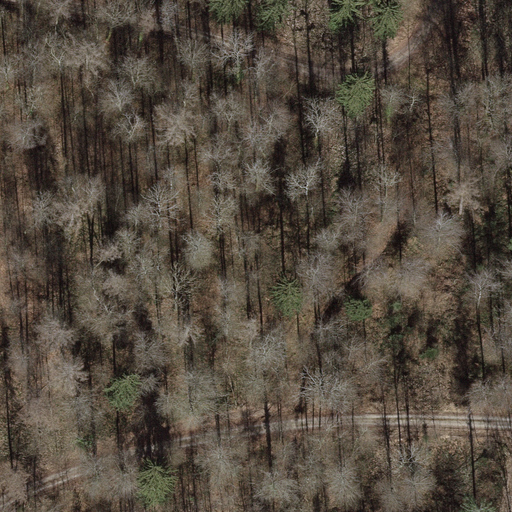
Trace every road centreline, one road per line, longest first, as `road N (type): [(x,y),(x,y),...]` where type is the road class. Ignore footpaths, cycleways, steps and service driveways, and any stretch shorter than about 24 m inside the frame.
road 1 (track): [(511,426),(314,419),(126,450),(0,504)]
road 2 (track): [(54,0),(139,15),(339,80),(384,70),(432,25),(439,0)]
road 3 (track): [(365,0),(384,70),(511,97)]
